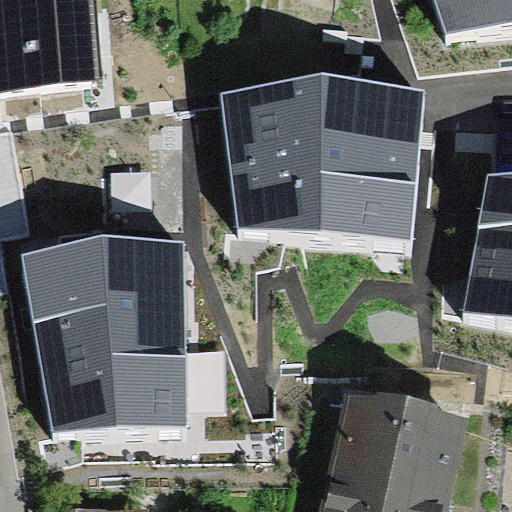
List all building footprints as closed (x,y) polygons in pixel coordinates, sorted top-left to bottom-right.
[(91,0),(0,0),(0,87),(96,82),(91,0)] [(511,38),(511,0),(425,0),(440,48),(511,38)] [(238,246),(407,258),(430,117),(337,104),(226,115),(238,246)] [(511,192),(481,195),(464,325),(511,336),(511,192)] [(22,268),(51,443),(186,440),(183,248),(100,250),(22,268)] [(447,511),(466,430),(351,405),(326,511),(447,511)]
